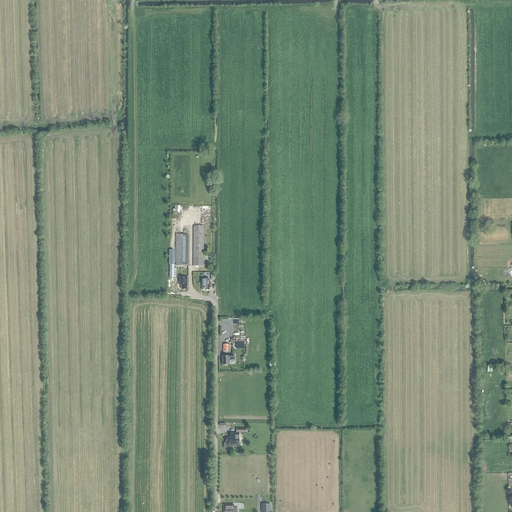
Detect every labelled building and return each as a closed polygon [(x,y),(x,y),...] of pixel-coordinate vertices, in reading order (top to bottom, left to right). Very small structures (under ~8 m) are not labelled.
[(193,266),(203,266),(204,226),(193,226),(193,266)] [(175,266),(188,266),(188,235),(176,235),(175,266)] [(179,285),(182,285),(182,289),(187,290),(187,285),(188,277),(179,277),(179,285)] [(205,290),(210,290),(210,288),(211,288),(211,282),(208,282),(208,279),(202,279),(202,290),(205,290)] [(222,365),(230,365),(230,360),(235,361),(235,357),(230,357),(230,356),(222,356),(222,365)] [(223,443),(223,448),(230,448),(230,446),(235,446),(238,446),(238,432),(236,432),(231,433),(229,433),(229,437),(227,437),(226,437),(225,437),(225,438),(225,439),(225,443),(223,443)]
